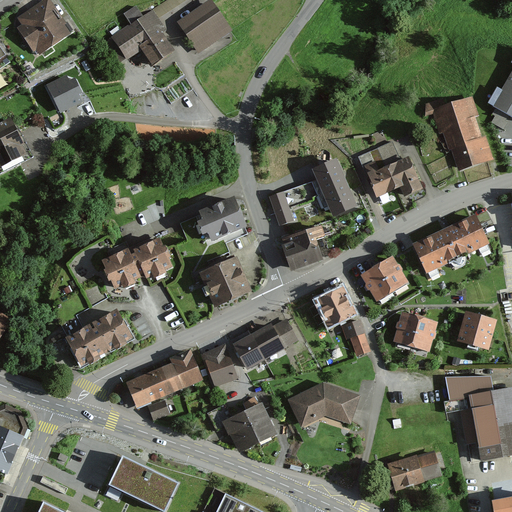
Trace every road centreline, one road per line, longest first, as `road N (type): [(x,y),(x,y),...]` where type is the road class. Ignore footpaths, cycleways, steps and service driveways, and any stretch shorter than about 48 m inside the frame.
road 1 (residential): [(286,289),(245,172),(241,130),(252,90),(318,0)]
road 2 (tertiary): [(80,412),(320,500)]
road 3 (residential): [(511,178),(426,212),(286,289)]
road 4 (residential): [(286,289),(103,374),(80,412)]
road 5 (unknown): [(189,2),(168,13),(166,23),(188,72),(229,127)]
